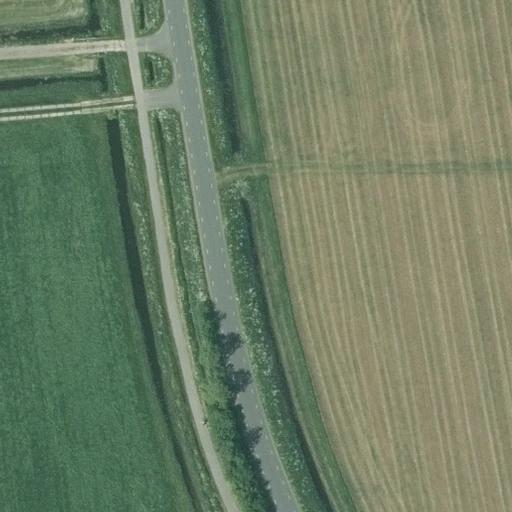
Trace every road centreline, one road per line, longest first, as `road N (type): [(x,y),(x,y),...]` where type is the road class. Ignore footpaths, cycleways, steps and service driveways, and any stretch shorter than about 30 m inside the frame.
road 1 (tertiary): [(286,511),(235,361),(173,0)]
road 2 (track): [(188,96),(0,114)]
road 3 (track): [(179,39),(0,55)]
